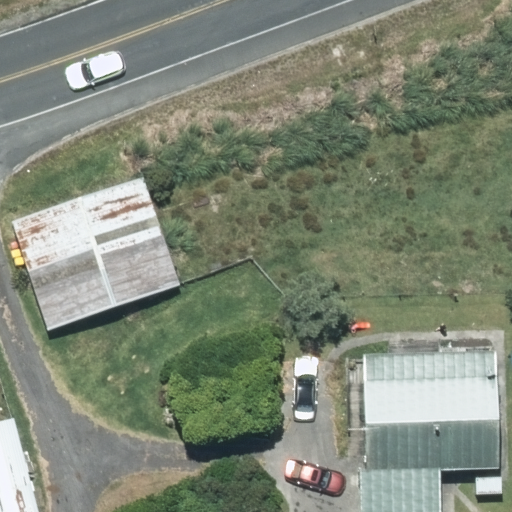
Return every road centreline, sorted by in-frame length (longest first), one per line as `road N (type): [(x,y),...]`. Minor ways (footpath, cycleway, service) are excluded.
road 1 (tertiary): [(0,79),(226,0)]
road 2 (unknown): [(0,315),(70,447),(75,511)]
